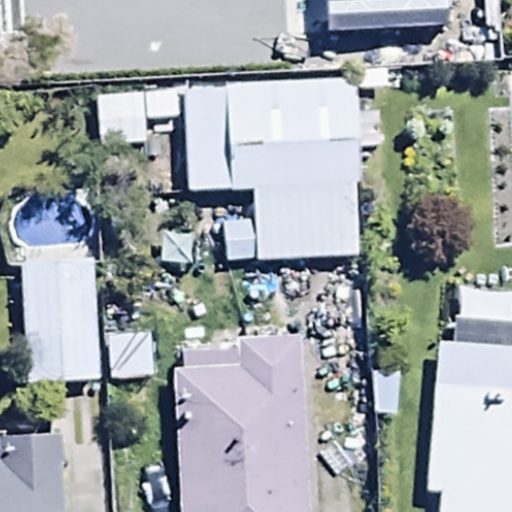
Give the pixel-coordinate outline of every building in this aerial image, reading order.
[(352,265),(348,89),(220,90),(220,97),(178,97),(179,194),(247,193),(248,265),(352,265)] [(171,100),(92,102),(93,150),(140,149),(139,123),(171,123),(171,100)] [(88,265),(14,270),(20,389),(94,385),(88,265)] [(176,375),(167,375),(172,511),(303,511),(296,339),(231,342),(231,353),(175,355),(176,375)] [(104,341),(103,382),(147,382),(148,341),(104,341)] [(511,511),(511,349),(432,343),(420,498),(433,499),(432,511),(511,511)] [(0,511),(54,511),(53,443),(0,444),(0,511)]
